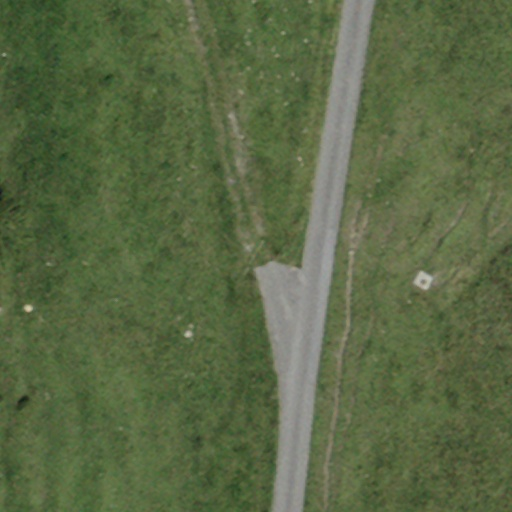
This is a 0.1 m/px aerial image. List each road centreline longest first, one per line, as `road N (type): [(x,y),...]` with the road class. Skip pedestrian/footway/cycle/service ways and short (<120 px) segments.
road 1 (unclassified): [(364,0),(298,511)]
road 2 (track): [(315,385),(262,262),(201,0)]
